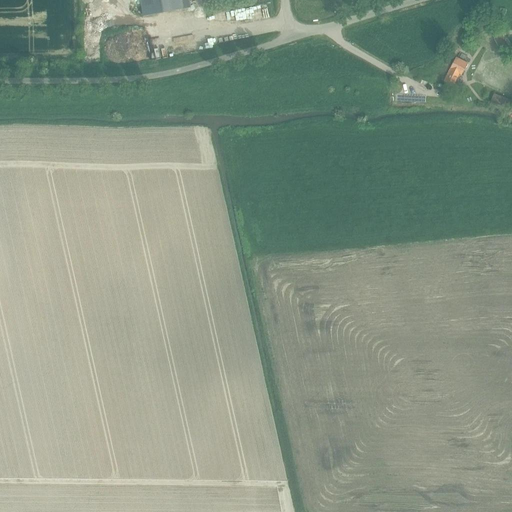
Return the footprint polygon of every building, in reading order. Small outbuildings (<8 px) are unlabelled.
[(140,0),(143,16),(183,9),(181,0),(140,0)] [(246,1),(228,6),(230,13),(248,9),(246,1)] [(251,14),(243,15),(244,26),(253,25),(251,14)] [(500,31),(494,34),(501,49),(507,46),(500,31)] [(467,43),(462,50),(467,53),(471,45),(467,43)] [(457,58),(451,69),(444,82),(453,86),(459,74),(462,76),(468,64),(457,58)] [(494,94),(491,100),(508,107),(508,106),(510,101),(494,94)]
